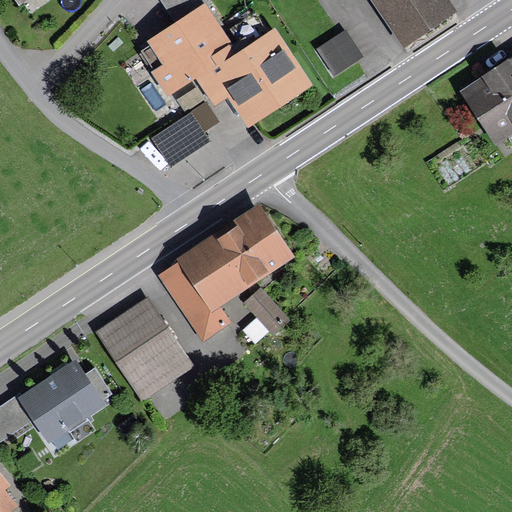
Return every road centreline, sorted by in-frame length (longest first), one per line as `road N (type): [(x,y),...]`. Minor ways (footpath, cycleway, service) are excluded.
road 1 (residential): [(268,169),(430,331),(511,397)]
road 2 (primary): [(511,8),(268,169)]
road 3 (primary): [(190,221),(0,346)]
road 4 (unclassified): [(190,221),(31,87)]
road 5 (residential): [(120,0),(31,87)]
